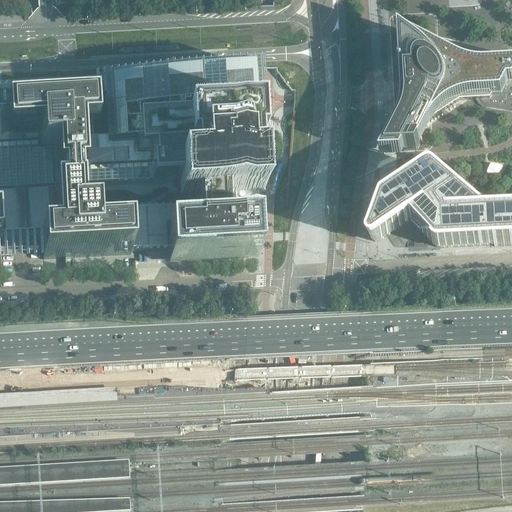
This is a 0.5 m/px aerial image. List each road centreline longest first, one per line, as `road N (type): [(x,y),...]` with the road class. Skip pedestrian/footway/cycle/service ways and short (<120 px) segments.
road 1 (motorway): [(511,331),(0,356)]
road 2 (secondary): [(318,51),(319,133),(290,256),(267,511)]
road 3 (secondary): [(306,511),(340,58)]
road 4 (unknown): [(62,245),(127,234),(140,199),(135,138),(117,121),(129,191),(121,204),(105,206),(83,117),(31,118),(15,127)]
road 5 (tertiary): [(56,63),(318,51)]
road 6 (tertiary): [(313,9),(55,31)]
road 7 (unknown): [(62,245),(50,165),(38,158),(18,164),(15,127)]
